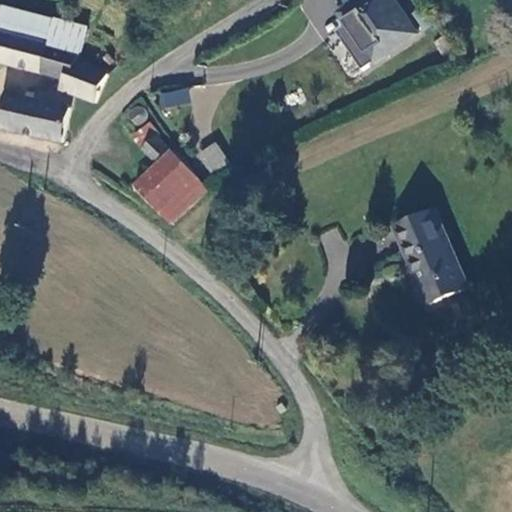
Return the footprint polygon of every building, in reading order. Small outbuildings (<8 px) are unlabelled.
[(372,73),(417,49),(392,0),(368,0),(341,14),(348,28),(350,34),(372,73)] [(54,23),(5,8),(0,26),(0,30),(49,44),(53,28),(54,23)] [(87,37),(53,28),(49,44),(81,52),(83,53),(87,37)] [(339,33),(342,39),(350,34),(348,28),(339,33)] [(97,105),(110,74),(78,61),(81,52),(49,44),(0,30),(0,64),(66,82),(63,91),(97,105)] [(350,34),(342,39),(363,78),(372,73),(350,34)] [(187,87),(157,94),(161,109),(190,103),(187,87)] [(72,110),(9,95),(2,129),(64,143),(72,110)] [(135,126),(144,124),(147,116),(141,109),(132,111),(129,119),(135,126)] [(166,149),(153,137),(140,151),(153,162),(166,149)] [(220,149),(198,159),(209,182),(232,172),(220,149)] [(138,187),(172,223),(206,191),(172,155),(138,187)] [(399,243),(433,317),(475,297),(441,222),(399,243)]
